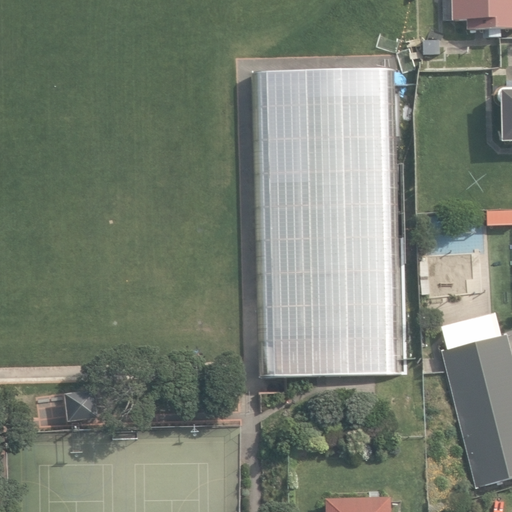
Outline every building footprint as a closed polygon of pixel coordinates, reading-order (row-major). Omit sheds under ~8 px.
[(466,22),(467,30),(511,29),(511,0),(451,0),(452,22),(466,22)] [(423,55),(440,55),(440,40),(423,39),(423,55)] [(384,68),(250,69),(253,375),(388,374),(384,68)] [(500,96),(502,143),(511,143),(511,91),(500,92),(499,92),(498,93),(498,94),(499,95),(500,96)] [(511,221),(499,222),(499,244),(511,243),(511,221)] [(479,247),(421,253),(425,296),(483,290),(479,247)] [(511,361),(505,334),(440,351),(475,488),(511,478),(511,361)] [(65,395),(69,422),(98,418),(95,391),(65,395)] [(392,511),(392,501),(392,497),(326,499),(326,511),(392,511)]
